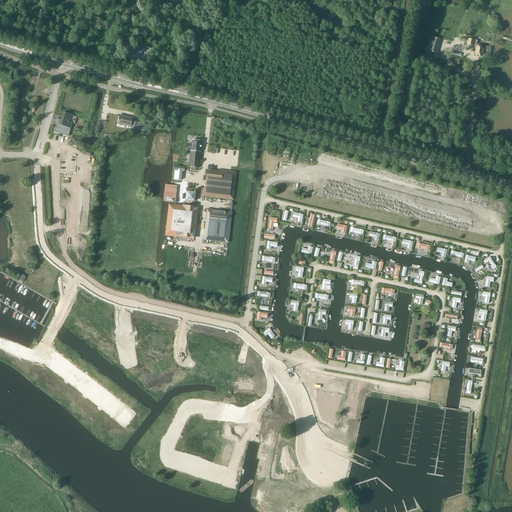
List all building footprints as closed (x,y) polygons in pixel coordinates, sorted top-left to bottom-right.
[(485,53),(486,48),(486,47),(480,46),(481,44),(477,43),(477,40),(468,38),(467,44),(476,45),(475,54),(479,55),(480,55),(482,55),(483,55),(484,56),(486,55),(486,53),(485,53)] [(68,136),(74,116),(63,113),(61,120),(58,119),(54,132),(68,136)] [(131,126),(132,118),(120,115),(118,124),(131,126)] [(148,130),(149,125),(148,125),(145,124),(138,122),(134,121),(132,130),(137,131),(144,131),(147,130),(148,130)] [(201,151),(202,141),(192,140),(191,150),(189,166),(199,167),(201,151)] [(236,172),(218,170),(218,171),(207,170),(207,177),(206,188),(203,188),(202,196),(233,200),(236,172)] [(195,192),(187,191),(186,200),(194,201),(195,192)] [(199,208),(169,204),(165,236),(195,240),(199,208)] [(225,212),(213,210),(207,209),(203,240),(228,243),(232,212),(226,211),(225,212)] [(302,221),(304,214),(294,211),(293,216),(298,217),(298,220),(302,221)] [(277,222),(278,217),(271,216),(269,228),(273,228),(274,221),(277,222)] [(346,233),(348,225),(338,223),(337,228),(342,229),(342,232),(346,233)] [(379,241),(380,233),(371,231),(370,235),(375,236),(374,240),(379,241)] [(412,248),(414,241),(404,239),(403,243),(408,244),(408,247),(412,248)] [(277,246),(278,242),(268,240),(267,248),(271,249),(272,246),(277,246)] [(311,254),(313,246),(309,245),(308,248),(303,247),(302,251),(311,254)] [(446,257),(448,249),(438,247),(437,251),(442,253),(442,256),(446,257)] [(475,261),(476,257),(467,254),(465,262),(469,263),(470,260),(475,261)] [(497,267),(491,256),(484,261),(486,263),(490,261),(492,265),(491,266),(493,269),(497,267)] [(376,269),(377,262),(373,261),(372,264),(367,263),(366,267),(376,269)] [(303,277),(304,267),(297,266),(296,270),(299,271),(298,276),(303,277)] [(424,276),(425,271),(420,270),(419,275),(421,275),(420,279),(416,278),(415,282),(422,283),(423,280),(424,276)] [(439,284),(441,277),(437,275),(436,279),(431,277),(430,282),(439,284)] [(494,281),(495,277),(487,276),(486,286),(490,287),(491,281),(494,281)] [(263,277),(261,284),(266,285),(266,282),(272,283),(273,278),(263,277)] [(452,287),(453,282),(448,281),(448,278),(444,277),(442,285),(447,286),(452,287)] [(330,284),(331,279),(323,278),(322,288),(327,289),(327,283),(330,284)] [(489,303),(491,293),(484,291),(483,296),(486,296),(485,302),(489,303)] [(357,303),(358,293),(350,292),(349,297),(353,297),(352,302),(357,303)] [(424,299),(424,295),(417,294),(416,298),(419,298),(418,304),(423,305),(423,299),(424,299)] [(461,303),(461,298),(454,297),(453,301),(452,307),(457,307),(457,302),(461,303)] [(291,300),(291,305),(294,305),(293,311),(297,312),(299,301),(291,300)] [(393,306),(393,302),(386,301),(384,310),(389,311),(389,306),(393,306)] [(355,316),(356,307),(348,306),(347,310),(351,311),(350,316),(355,316)] [(326,315),(327,310),(319,309),(318,319),(322,320),(323,314),(326,315)] [(486,320),(488,310),(481,309),(480,313),(483,314),(482,320),(486,320)] [(262,317),(267,318),(268,313),(258,312),(257,319),(261,320),(262,317)] [(391,319),(392,315),(384,314),(383,323),(387,324),(388,319),(391,319)] [(353,329),(354,320),(346,319),(346,323),(349,324),(348,329),(353,329)] [(456,331),(456,327),(449,325),(447,336),(452,336),(453,331),(456,331)] [(389,332),(390,327),(382,327),(381,336),(385,336),(386,332),(389,332)] [(271,339),(275,336),(269,328),(263,332),(266,336),(268,334),(271,339)] [(345,360),(346,351),(342,350),(341,355),(338,354),(338,359),(345,360)] [(364,363),(365,354),(361,353),(360,358),(357,357),(357,362),(364,363)] [(384,367),(385,357),(381,357),(380,361),(377,361),(376,365),(384,367)] [(403,370),(405,361),(400,360),(400,365),(397,364),(396,369),(403,370)] [(450,367),(450,362),(443,361),(442,365),(441,371),(446,372),(447,366),(450,367)]
